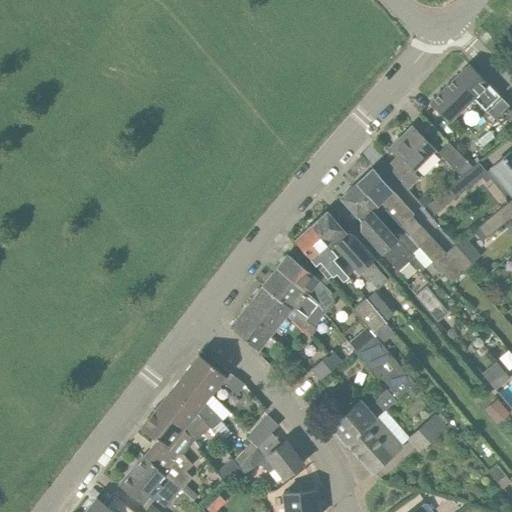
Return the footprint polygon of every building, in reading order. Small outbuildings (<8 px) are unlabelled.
[(430,103),(450,123),(461,112),(468,122),(483,108),(485,111),(486,110),(494,120),(509,105),(469,64),(430,103)] [(387,166),(407,190),(420,177),(414,171),(435,150),(411,126),(389,147),(398,156),(387,166)] [(437,153),(461,176),(472,166),(448,142),(437,153)] [(511,150),(488,169),(507,193),(511,189),(511,150)] [(447,189),(455,198),(487,173),(478,162),(472,166),(461,176),(446,188),(447,188),(447,189)] [(384,209),(408,236),(419,225),(412,216),(414,215),(372,168),(356,183),(376,206),(382,212),(384,209)] [(359,220),(376,206),(356,183),(340,198),(359,219),(359,220)] [(477,226),(485,237),(511,215),(511,208),(507,203),(477,226)] [(384,209),(382,212),(376,206),(359,220),(359,230),(381,253),(396,271),(404,266),(409,261),(420,273),(424,270),(410,255),(416,250),(418,247),(408,236),(384,209)] [(345,273),(352,267),(334,244),(344,231),(326,211),(310,225),(335,256),(333,260),(345,273)] [(348,277),(345,273),(333,260),(335,256),(310,225),(294,240),(327,278),(331,275),(336,273),(342,281),(348,277)] [(334,244),(352,267),(358,275),(359,273),(367,283),(370,281),(377,289),(387,280),(372,261),(374,259),(353,234),(344,231),(334,244)] [(445,253),(429,236),(417,246),(419,247),(430,260),(439,270),(451,283),(472,264),(461,252),(454,245),(445,253)] [(262,286),(291,309),(316,278),(287,254),(262,286)] [(294,312),(312,335),(317,328),(305,319),(317,305),(324,312),(331,304),(331,292),(321,282),(316,278),(291,309),(294,312)] [(311,336),(312,335),(294,312),(291,309),(262,286),(243,310),(270,336),(281,322),(285,327),(283,329),(296,342),(305,331),(311,336)] [(437,321),(448,312),(426,286),(415,295),(437,321)] [(394,316),(395,315),(376,291),(367,299),(386,323),(394,316)] [(386,323),(367,299),(366,297),(352,308),(382,344),(394,334),(386,323)] [(269,337),(270,336),(243,310),(229,327),(257,350),(268,336),(269,337)] [(347,443),(377,416),(415,383),(374,337),(355,354),(378,380),(381,378),(389,387),(379,395),(372,388),(360,399),(360,398),(329,425),(345,444),(347,443)] [(271,352),(281,360),(288,352),(278,344),(271,352)] [(184,374),(210,393),(227,371),(214,361),(211,365),(198,355),(184,374)] [(320,368),(328,377),(342,365),(335,357),(330,361),(329,360),(320,368)] [(482,373),(490,383),(505,372),(496,362),(482,373)] [(496,390),(510,378),(505,372),(491,384),(496,390)] [(200,415),(205,423),(211,429),(219,443),(231,433),(222,421),(230,413),(210,393),(184,374),(170,391),(200,415)] [(225,387),(236,396),(244,385),(233,376),(225,387)] [(197,433),(205,423),(200,415),(170,391),(156,409),(203,446),(206,444),(197,433)] [(500,397),(487,407),(497,421),(510,412),(500,397)] [(144,457),(165,476),(180,489),(192,478),(186,472),(192,465),(180,452),(190,439),(192,441),(192,440),(196,446),(199,449),(203,446),(156,409),(142,427),(158,440),(144,457)] [(406,438),(418,452),(446,427),(444,426),(448,423),(441,415),(442,414),(440,412),(435,415),(434,414),(406,438)] [(251,442),(233,460),(237,466),(257,447),(277,425),(266,415),(245,437),(251,442)] [(377,416),(347,443),(372,472),(402,445),(377,416)] [(265,456),(257,447),(237,466),(243,474),(259,462),(267,473),(275,466),(284,478),(303,464),(285,441),(265,456)] [(165,476),(144,457),(120,487),(142,504),(149,496),(152,498),(161,486),(158,483),(165,476)] [(224,480),(237,466),(233,460),(232,461),(232,459),(217,472),(224,480)] [(497,483),(506,476),(496,464),(487,471),(497,483)] [(316,511),(314,490),(281,494),(283,511),(316,511)] [(85,511),(133,511),(113,496),(105,506),(96,499),(85,511)] [(206,509),(209,511),(214,511),(225,502),(219,496),(206,509)] [(432,511),(425,502),(412,511),(432,511)]
